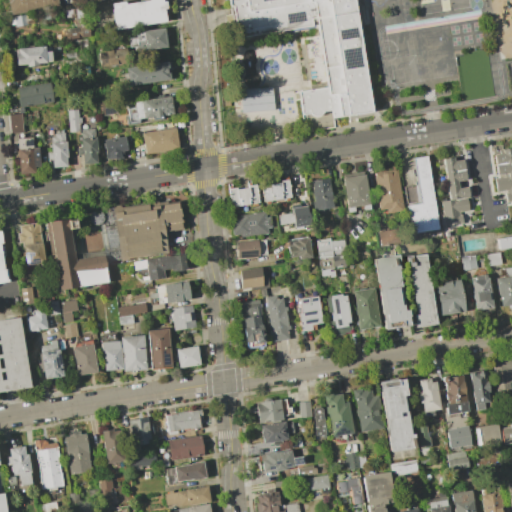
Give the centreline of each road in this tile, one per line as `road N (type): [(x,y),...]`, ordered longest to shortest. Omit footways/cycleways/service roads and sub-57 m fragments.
road 1 (residential): [(0,418),(511,334)]
road 2 (residential): [(0,201),(511,119)]
road 3 (residential): [(190,0),(232,511)]
